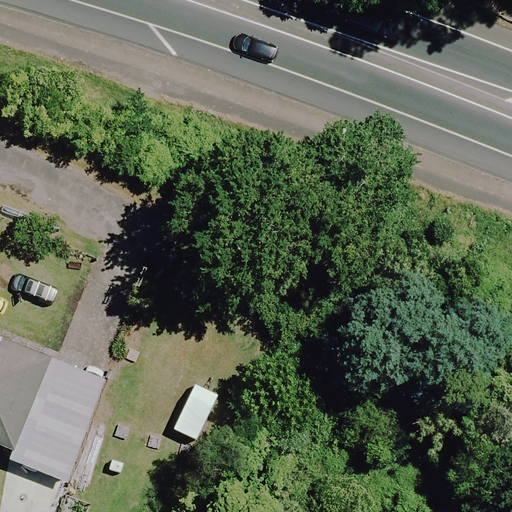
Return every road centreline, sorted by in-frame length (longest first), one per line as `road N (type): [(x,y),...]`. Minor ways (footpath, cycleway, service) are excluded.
road 1 (trunk): [(511,156),(78,0)]
road 2 (trunk): [(283,0),(511,81)]
road 3 (residential): [(0,163),(139,237)]
